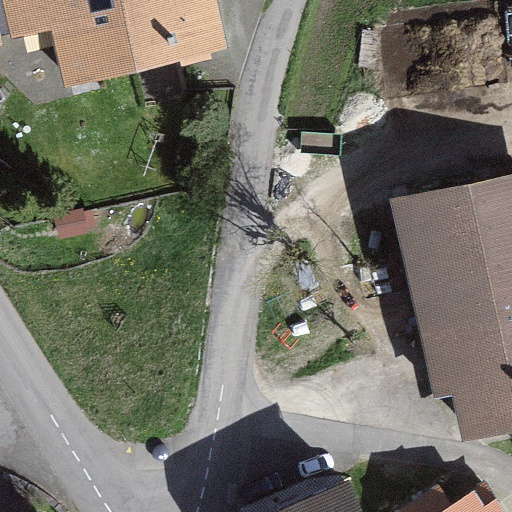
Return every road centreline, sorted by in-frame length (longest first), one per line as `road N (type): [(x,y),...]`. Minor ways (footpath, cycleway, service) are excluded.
road 1 (residential): [(292,0),(256,115),(195,511)]
road 2 (residential): [(116,511),(0,324)]
